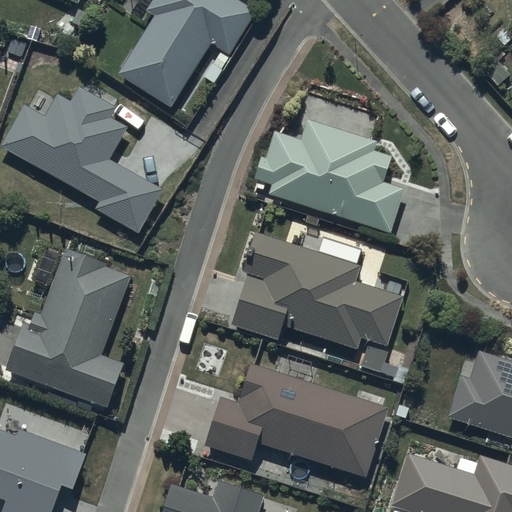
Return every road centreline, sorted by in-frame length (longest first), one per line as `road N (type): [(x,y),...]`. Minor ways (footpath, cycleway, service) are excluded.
road 1 (residential): [(317,0),(259,83),(228,146),(111,511)]
road 2 (residential): [(511,189),(466,115),(360,0)]
